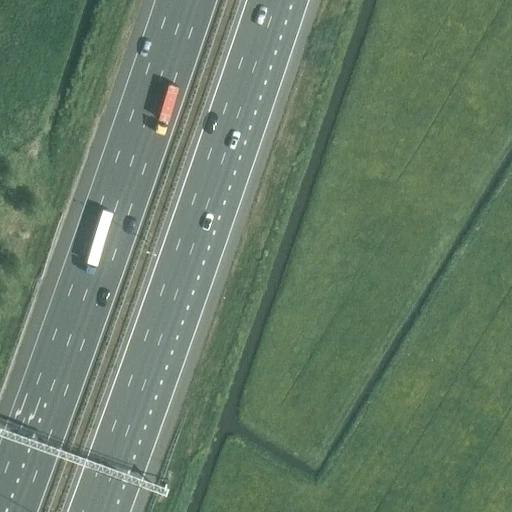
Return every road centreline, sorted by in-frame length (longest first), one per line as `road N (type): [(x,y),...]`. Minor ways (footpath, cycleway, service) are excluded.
road 1 (motorway): [(94,511),(282,0)]
road 2 (motorway): [(188,0),(5,511)]
